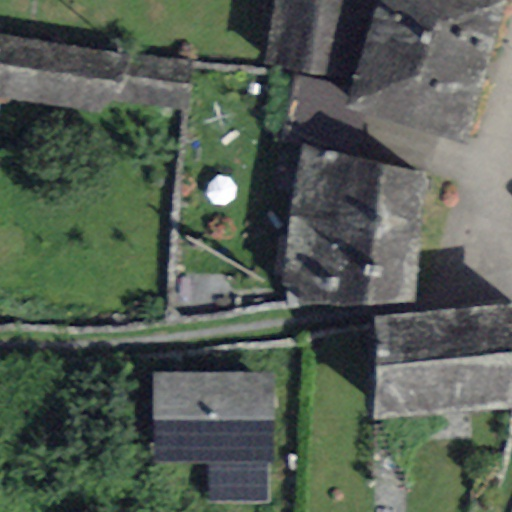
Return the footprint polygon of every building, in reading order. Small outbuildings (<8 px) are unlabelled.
[(355,0),(274,0),(264,66),(346,76),(355,0)] [(505,0),(377,0),(346,105),(463,140),(505,0)] [(130,56),(0,36),(0,98),(96,113),(103,101),(188,109),(194,62),(130,56)] [(428,172),(300,145),(278,288),(289,288),(286,305),(416,301),(428,172)] [(511,302),(371,317),(374,419),(511,410),(511,302)] [(151,465),(208,465),(207,501),(266,502),(267,467),(274,466),(275,372),(152,371),(151,465)]
